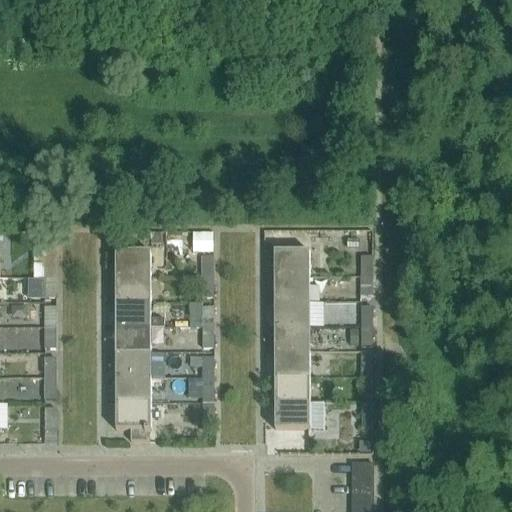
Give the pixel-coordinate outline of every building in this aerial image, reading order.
[(115,280),(150,280),(150,254),(115,254),(115,280)] [(274,280),(309,280),(309,254),(274,254),(274,280)] [(361,280),(372,279),(372,259),(361,259),(361,280)] [(45,280),(56,280),(56,260),(45,260),(45,280)] [(202,280),(213,280),(213,260),(202,260),(202,280)] [(361,300),(372,300),(372,279),(361,280),(361,300)] [(45,300),(56,300),(56,280),(45,280),(45,300)] [(115,305),(150,305),(150,280),(115,280),(115,305)] [(202,300),(213,300),(213,280),(202,280),(202,300)] [(274,305),(309,305),(309,280),(274,280),(274,305)] [(150,321),(150,305),(115,305),(115,330),(150,330),(164,330),(164,320),(150,321)] [(274,330),(309,330),(309,305),(274,305),(274,330)] [(361,330),(372,330),(372,309),(361,309),(361,330)] [(45,331),(56,331),(56,310),(45,310),(45,331)] [(203,330),(214,330),(213,310),(202,310),(203,330)] [(150,356),(150,330),(115,330),(115,356),(150,356)] [(203,350),(214,350),(214,330),(203,330),(203,350)] [(274,355),(309,355),(309,330),(274,330),(274,355)] [(361,350),(372,350),(372,330),(361,330),(361,350)] [(45,351),(56,351),(56,331),(45,331),(45,351)] [(275,380),(309,380),(309,355),(274,355),(275,380)] [(116,381),(151,381),(150,356),(115,356),(116,381)] [(203,381),(214,381),(214,360),(203,360),(203,381)] [(361,380),(372,380),(372,360),(361,360),(361,380)] [(45,381),(56,381),(56,361),(45,361),(45,381)] [(310,406),(310,405),(309,380),(275,380),(275,406),(310,406)] [(361,401),(372,400),(372,380),(361,380),(361,401)] [(45,401),(56,401),(56,381),(45,381),(45,401)] [(116,406),(151,406),(151,381),(116,381),(116,406)] [(203,401),(214,401),(214,381),(203,381),(203,401)] [(275,432),(310,432),(324,432),(324,405),(310,405),(310,406),(275,406),(275,432)] [(372,405),(362,405),(362,431),(372,431),(372,410),(372,405)] [(149,444),(149,432),(151,432),(151,406),(116,406),(116,432),(131,432),(131,444),(149,444)] [(45,411),(45,431),(45,446),(56,446),(56,411),(45,411)] [(203,431),(214,431),(214,411),(203,411),(203,431)] [(352,476),(372,476),(372,466),(352,466),(352,476)] [(352,488),(373,488),(372,476),(352,476),(352,488)] [(352,498),(373,498),(373,488),(352,488),(352,498)] [(352,509),(373,509),(373,498),(352,498),(352,509)]
